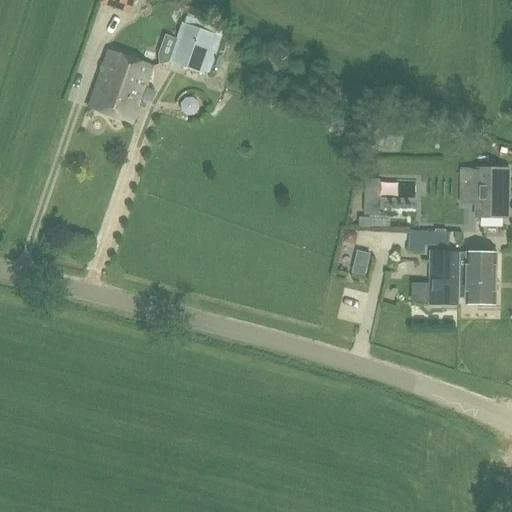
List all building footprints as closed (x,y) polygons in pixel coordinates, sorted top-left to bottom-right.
[(214,36),(182,24),(169,62),(201,73),(214,36)] [(151,67),(129,59),(108,51),(98,78),(130,89),(132,84),(144,88),(151,67)] [(131,123),(144,88),(132,84),(130,89),(98,78),(88,108),(131,123)] [(362,133),(363,128),(365,123),(334,113),(331,122),(362,133)] [(511,170),(479,169),(478,218),(510,219),(511,170)] [(450,247),(450,233),(411,231),(410,252),(424,253),(425,246),(450,247)] [(460,299),(461,253),(461,252),(432,251),(430,304),(460,305),(460,299)] [(468,253),(461,253),(460,299),(467,299),(467,305),(497,305),(498,254),(468,253)] [(388,326),(391,304),(375,302),(372,324),(388,326)]
